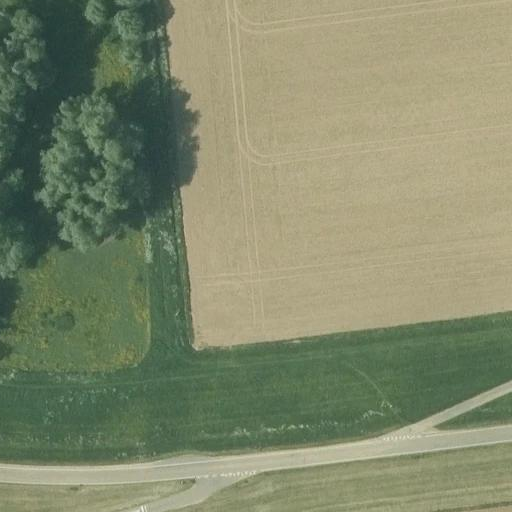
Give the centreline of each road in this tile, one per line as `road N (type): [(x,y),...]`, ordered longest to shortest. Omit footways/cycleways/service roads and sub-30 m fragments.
road 1 (track): [(0,382),(204,374),(511,339)]
road 2 (tertiary): [(235,467),(511,433)]
road 3 (tertiary): [(235,467),(123,476),(0,471)]
road 4 (track): [(511,387),(390,449)]
